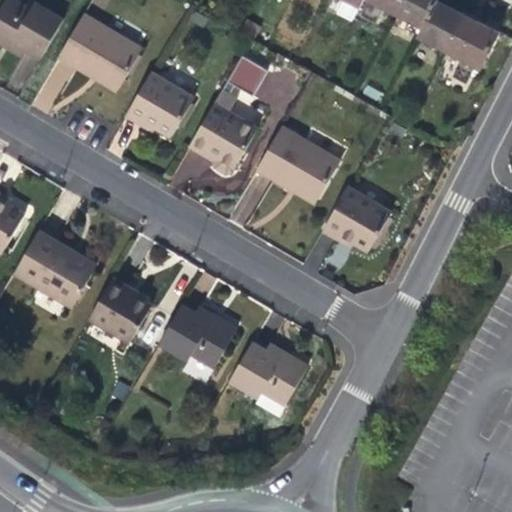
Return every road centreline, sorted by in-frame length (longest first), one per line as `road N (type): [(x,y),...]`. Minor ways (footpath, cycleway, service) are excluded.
road 1 (residential): [(381,335),(0,113)]
road 2 (residential): [(381,335),(511,80)]
road 3 (residential): [(326,444),(381,335)]
